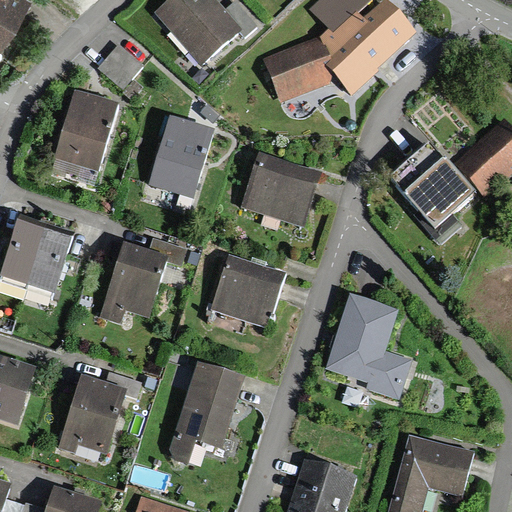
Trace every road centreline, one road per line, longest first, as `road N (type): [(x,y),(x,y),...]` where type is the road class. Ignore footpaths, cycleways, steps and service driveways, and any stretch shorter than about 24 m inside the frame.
road 1 (residential): [(484,12),(397,92),(371,134),(250,511)]
road 2 (residential): [(15,110),(39,72),(117,0)]
